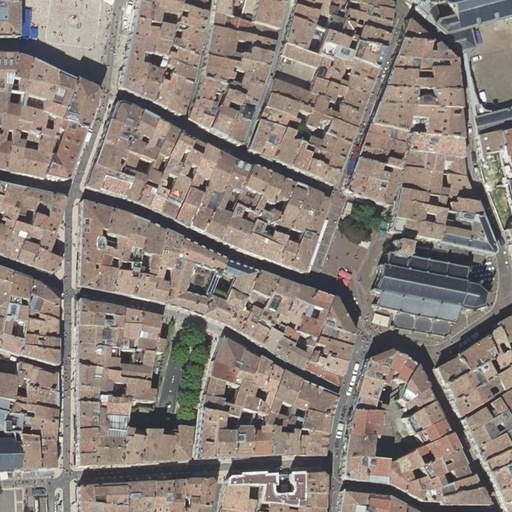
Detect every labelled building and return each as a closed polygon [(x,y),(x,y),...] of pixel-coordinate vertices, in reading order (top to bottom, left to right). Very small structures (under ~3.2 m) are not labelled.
[(145,23),(148,0),(139,0),(135,2),(128,37),(152,44),(152,42),(156,31),(153,31),(154,25),(145,23)] [(177,13),(178,8),(179,0),(148,0),(145,23),(154,25),(153,31),(156,31),(152,42),(168,45),(171,33),(172,28),(173,26),(174,26),(175,20),(176,16),(177,13)] [(197,0),(179,0),(178,8),(202,15),(204,2),(197,0)] [(213,0),(212,14),(228,18),(228,0),(213,0)] [(248,23),(250,24),(275,31),(281,6),(258,0),(228,0),(228,18),(248,23)] [(324,17),(327,0),(293,0),(292,6),(309,12),(315,13),(310,28),(322,33),(325,23),(318,21),(320,15),(324,17)] [(347,3),(347,0),(327,0),(324,17),(327,18),(325,23),(322,33),(310,28),(301,53),(314,57),(318,58),(326,61),(327,58),(329,58),(343,64),(344,64),(346,60),(373,71),(378,60),(381,50),(352,43),(344,41),(334,37),(339,23),(343,12),(345,12),(347,3)] [(347,0),(347,3),(355,5),(354,11),(352,11),(351,14),(353,14),(360,16),(362,7),(368,9),(388,13),(389,5),(383,0),(347,0)] [(414,12),(421,18),(434,0),(406,0),(415,5),(414,5),(414,6),(413,7),(413,8),(413,9),(413,10),(413,11),(414,11),(414,12)] [(462,55),(475,138),(494,133),(496,132),(496,134),(511,130),(511,129),(511,0),(434,0),(421,18),(441,36),(459,52),(462,55)] [(0,38),(15,39),(16,38),(17,37),(16,4),(0,3),(0,38)] [(289,19),(310,28),(315,13),(309,12),(292,6),(289,19)] [(387,26),(388,13),(368,9),(362,7),(360,16),(360,18),(387,26)] [(202,15),(178,8),(177,13),(176,16),(181,18),(201,24),(202,15)] [(351,14),(345,12),(343,12),(339,23),(349,25),(351,20),(359,22),(357,28),(385,37),(386,31),(387,26),(360,18),(360,16),(353,14),(351,14)] [(212,14),(210,28),(218,30),(234,34),(240,35),(243,36),(247,37),(248,34),(250,24),(248,23),(228,18),(212,14)] [(181,18),(176,16),(175,20),(174,26),(199,35),(201,24),(181,18)] [(282,46),(301,53),(310,28),(289,19),(282,46)] [(432,46),(434,45),(430,42),(407,22),(405,21),(404,21),(401,30),(397,40),(426,44),(429,44),(432,46)] [(385,39),(385,37),(357,28),(349,25),(339,23),(334,37),(344,41),(352,43),(381,50),(383,45),(385,39)] [(248,34),(247,37),(252,38),(272,43),(275,31),(250,24),(248,34)] [(199,35),(174,26),(173,26),(172,28),(171,33),(168,45),(167,48),(169,49),(173,50),(194,58),(199,35)] [(210,28),(204,57),(236,65),(237,62),(239,55),(240,49),(242,43),(243,36),(240,35),(234,34),(218,30),(210,28)] [(257,53),(269,56),(272,43),(252,38),(247,37),(243,36),(242,43),(249,44),(248,51),(257,53)] [(118,90),(135,97),(144,68),(148,58),(148,56),(149,54),(152,44),(128,37),(118,88),(118,89),(118,90)] [(444,69),(453,69),(452,62),(434,45),(432,46),(429,44),(426,44),(397,40),(391,58),(414,61),(429,62),(444,62),(444,69)] [(167,48),(168,45),(152,42),(152,44),(149,54),(148,56),(148,58),(144,68),(135,97),(150,103),(160,72),(161,73),(163,68),(165,62),(164,59),(165,55),(167,48)] [(282,46),(281,45),(271,81),(266,96),(302,109),(308,111),(312,98),(318,100),(323,84),(334,89),(363,99),(368,85),(345,76),(343,76),(342,78),(344,79),(342,85),(336,83),(338,77),(322,71),(326,61),(318,58),(314,57),(301,53),(282,46)] [(191,73),(194,58),(173,50),(169,49),(167,48),(165,55),(164,59),(165,62),(191,73)] [(243,63),(266,68),(269,56),(257,53),(248,51),(247,51),(245,57),(239,55),(237,62),(243,64),(243,63)] [(9,80),(13,56),(0,55),(0,115),(1,116),(5,96),(6,93),(8,84),(9,80)] [(20,95),(28,61),(17,56),(13,56),(9,80),(15,81),(15,85),(8,84),(6,93),(20,95)] [(204,57),(202,68),(227,75),(229,70),(235,71),(236,65),(204,57)] [(368,85),(373,71),(346,60),(344,64),(343,64),(329,58),(327,58),(326,61),(322,71),(338,77),(342,78),(343,76),(345,76),(368,85)] [(389,64),(386,71),(410,73),(425,73),(426,70),(444,69),(444,62),(429,62),(414,61),(391,58),(389,64)] [(57,73),(28,61),(20,95),(18,107),(14,121),(28,125),(26,133),(38,136),(53,140),(55,131),(58,121),(62,111),(47,104),(57,73)] [(191,73),(165,62),(163,68),(169,70),(167,76),(172,78),(188,86),(191,73)] [(238,81),(259,87),(266,68),(243,63),(243,64),(237,62),(236,65),(235,71),(234,73),(240,74),(238,81)] [(221,85),(225,86),(226,86),(227,84),(228,82),(230,78),(230,76),(227,75),(202,68),(200,79),(220,84),(221,80),(224,81),(223,83),(222,83),(221,85)] [(386,71),(380,89),(410,90),(426,91),(455,92),(453,69),(444,69),(426,70),(425,73),(410,73),(386,71)] [(163,74),(161,73),(160,72),(150,103),(149,104),(163,109),(172,78),(167,76),(166,75),(164,83),(161,82),(163,74)] [(73,81),(57,73),(47,104),(62,111),(73,81)] [(180,116),(188,86),(172,78),(163,109),(178,116),(179,116),(180,116)] [(217,105),(222,92),(225,86),(221,85),(220,84),(200,79),(194,99),(206,102),(208,103),(211,97),(216,99),(213,104),(217,105)] [(73,81),(62,111),(58,121),(71,126),(74,128),(83,131),(96,93),(95,91),(84,86),(73,81)] [(238,101),(252,106),(259,87),(238,81),(237,86),(227,84),(226,86),(225,86),(222,92),(239,98),(238,101)] [(323,84),(318,100),(324,103),(328,104),(335,107),(357,116),(363,99),(334,89),(323,84)] [(380,89),(374,104),(394,107),(411,108),(425,109),(457,110),(455,92),(426,91),(410,90),(380,89)] [(206,131),(221,139),(234,108),(235,106),(237,102),(238,101),(239,98),(222,92),(217,105),(206,131)] [(18,107),(20,95),(6,93),(5,96),(1,116),(0,115),(0,171),(2,172),(8,144),(2,143),(5,131),(11,132),(14,121),(18,107)] [(266,96),(263,108),(288,118),(291,119),(292,120),(295,112),(301,115),(302,109),(266,96)] [(312,98),(308,111),(307,113),(352,130),(355,123),(357,116),(335,107),(328,104),(324,103),(318,100),(312,98)] [(196,125),(206,131),(217,105),(213,104),(208,103),(206,102),(194,99),(186,120),(196,125)] [(118,126),(128,106),(115,100),(107,122),(118,126)] [(234,108),(221,139),(236,147),(237,147),(237,146),(238,146),(252,106),(238,101),(237,102),(235,106),(234,108)] [(374,104),(366,125),(403,134),(406,119),(423,121),(420,136),(460,140),(457,110),(425,109),(411,108),(394,107),(374,104)] [(131,132),(139,113),(128,106),(118,126),(131,132)] [(269,126),(282,131),(283,131),(286,122),(287,122),(289,123),(288,124),(289,126),(293,127),(294,125),(296,121),(292,120),(291,119),(288,118),(263,108),(262,108),(256,121),(257,121),(257,122),(269,126)] [(321,135),(346,146),(349,139),(352,130),(307,113),(308,111),(302,109),(301,115),(306,117),(303,124),(302,128),(310,131),(312,132),(321,135)] [(153,120),(139,113),(131,132),(130,134),(128,140),(123,152),(124,153),(137,158),(142,146),(134,143),(136,137),(145,141),(153,120)] [(166,127),(153,120),(145,141),(142,146),(137,158),(151,163),(154,155),(156,151),(150,148),(155,137),(161,140),(166,127)] [(26,133),(28,125),(14,121),(11,132),(8,144),(2,172),(15,174),(21,150),(23,142),(15,140),(16,136),(15,135),(16,131),(26,133)] [(71,126),(58,121),(55,131),(60,132),(52,156),(49,155),(42,177),(43,177),(62,182),(66,180),(74,156),(83,131),(74,128),(71,126)] [(293,127),(301,130),(302,128),(303,124),(296,121),(294,125),(293,127)] [(130,134),(131,132),(118,126),(107,122),(99,144),(110,148),(123,152),(128,140),(130,134)] [(265,135),(269,126),(257,122),(246,151),(257,156),(262,144),(265,135)] [(365,130),(363,134),(383,140),(400,146),(401,142),(403,134),(366,125),(365,130)] [(269,163),(270,161),(269,161),(282,131),(269,126),(265,135),(262,144),(257,156),(256,157),(269,163)] [(177,132),(166,127),(161,140),(156,151),(154,155),(151,163),(147,171),(143,182),(154,187),(157,179),(159,176),(151,173),(158,156),(164,159),(171,146),(177,132)] [(306,147),(310,149),(315,151),(340,162),(346,146),(321,135),(312,132),(310,131),(302,128),(301,130),(298,137),(296,143),(302,146),(306,147)] [(511,130),(496,134),(501,149),(499,149),(499,152),(500,159),(503,158),(505,168),(511,166),(511,130)] [(8,144),(11,132),(5,131),(2,143),(8,144)] [(25,137),(26,133),(16,131),(15,135),(16,136),(15,140),(23,142),(24,142),(25,137)] [(286,168),(296,143),(298,137),(291,134),(283,131),(282,131),(269,161),(270,161),(286,168)] [(191,139),(177,132),(171,146),(164,159),(165,159),(174,162),(180,151),(185,153),(191,139)] [(494,133),(475,138),(478,155),(499,152),(499,149),(501,149),(496,134),(496,132),(494,133)] [(28,177),(43,180),(43,177),(42,177),(49,155),(53,140),(38,136),(26,133),(25,137),(24,142),(23,142),(21,150),(15,174),(28,177)] [(378,152),(398,160),(400,146),(383,140),(363,134),(358,147),(378,152)] [(420,136),(409,135),(407,144),(405,152),(437,156),(450,157),(462,159),(460,140),(420,136)] [(142,146),(145,141),(136,137),(134,143),(142,146)] [(156,151),(161,140),(155,137),(150,148),(156,151)] [(203,146),(191,139),(185,153),(180,163),(180,164),(174,175),(181,179),(187,166),(194,169),(203,146)] [(307,155),(310,149),(306,147),(302,146),(296,143),(286,168),(301,175),(307,162),(304,161),(307,155)] [(116,175),(124,153),(123,152),(110,148),(99,144),(95,155),(93,161),(91,166),(112,174),(116,175)] [(218,154),(203,146),(194,169),(192,174),(189,182),(198,186),(201,178),(207,180),(218,154)] [(356,153),(354,160),(377,167),(379,167),(386,170),(394,172),(396,165),(398,160),(378,152),(358,147),(356,153)] [(315,151),(310,149),(307,155),(304,161),(307,162),(311,164),(321,168),(336,174),(338,167),(340,162),(315,151)] [(437,156),(405,152),(401,168),(439,174),(440,163),(449,164),(448,175),(464,177),(462,159),(450,157),(437,156)] [(151,163),(137,158),(124,153),(116,175),(124,178),(128,180),(126,186),(121,200),(133,204),(140,188),(142,185),(143,182),(147,171),(151,163)] [(233,162),(218,154),(207,180),(204,189),(195,206),(186,228),(186,229),(200,235),(215,203),(207,200),(210,193),(218,197),(233,162)] [(165,159),(164,159),(158,156),(151,173),(159,176),(165,159)] [(174,162),(165,159),(159,176),(157,179),(164,182),(170,184),(174,175),(180,164),(174,162)] [(348,176),(361,180),(383,185),(384,176),(386,170),(379,167),(377,167),(354,160),(348,176)] [(248,168),(233,162),(218,197),(215,203),(200,235),(216,242),(227,216),(232,205),(233,203),(237,195),(239,189),(247,171),(248,168)] [(311,164),(307,162),(301,175),(317,182),(320,177),(319,176),(321,168),(311,164)] [(85,189),(95,192),(100,178),(109,181),(112,174),(91,166),(84,187),(85,189)] [(192,174),(194,169),(187,166),(181,179),(189,182),(192,174)] [(256,199),(257,197),(267,174),(248,166),(248,168),(247,171),(239,189),(237,195),(233,203),(232,205),(241,210),(247,213),(249,214),(252,208),(255,202),(256,199)] [(332,186),(336,174),(321,168),(319,176),(320,177),(317,182),(329,187),(330,187),(331,187),(331,186),(332,186)] [(439,174),(401,168),(396,190),(424,195),(442,198),(443,198),(444,191),(436,189),(439,174)] [(383,185),(376,205),(386,208),(394,172),(386,170),(384,176),(383,185)] [(124,178),(116,175),(112,174),(109,181),(100,178),(95,192),(121,200),(126,186),(121,184),(124,178)] [(280,179),(267,174),(257,197),(256,199),(255,202),(252,208),(257,210),(261,202),(269,205),(271,201),(272,197),(280,179)] [(181,179),(174,175),(170,184),(167,193),(166,196),(180,202),(189,182),(181,179)] [(474,203),(464,177),(448,175),(447,175),(444,191),(443,198),(453,200),(474,203)] [(344,193),(355,197),(361,180),(348,176),(343,191),(343,192),(343,193),(344,193)] [(164,182),(157,179),(154,187),(154,188),(152,192),(145,209),(158,214),(163,202),(166,196),(167,193),(161,190),(164,182)] [(292,184),(280,179),(272,197),(271,201),(271,202),(272,202),(272,203),(273,203),(273,204),(274,204),(275,204),(276,204),(276,203),(277,203),(277,202),(278,201),(278,200),(278,199),(284,202),(279,215),(267,210),(265,214),(262,221),(274,226),(271,233),(273,234),(276,227),(282,229),(279,237),(283,238),(284,238),(284,237),(287,231),(291,220),(304,190),(305,190),(292,184)] [(361,180),(355,197),(376,205),(383,185),(361,180)] [(170,184),(164,182),(161,190),(167,193),(170,184)] [(198,186),(189,182),(180,202),(177,209),(172,221),(171,221),(186,229),(186,228),(195,206),(204,189),(198,186)] [(22,189),(2,185),(0,192),(0,219),(12,224),(12,223),(15,214),(16,211),(15,211),(22,189)] [(145,209),(152,192),(140,188),(133,204),(145,209)] [(51,196),(22,189),(15,211),(16,211),(15,214),(23,216),(22,215),(24,212),(29,213),(28,216),(31,217),(31,216),(45,220),(51,196)] [(319,196),(305,190),(304,190),(291,220),(287,231),(284,237),(296,241),(299,235),(301,236),(318,197),(319,196)] [(424,195),(396,190),(392,210),(390,219),(418,225),(437,229),(439,220),(441,213),(440,212),(442,198),(424,195)] [(215,203),(218,197),(210,193),(207,200),(215,203)] [(62,198),(51,196),(45,220),(56,224),(64,200),(62,198)] [(177,209),(180,202),(166,196),(163,202),(177,209)] [(326,201),(318,197),(301,236),(313,239),(326,201)] [(480,219),(474,203),(453,200),(452,206),(446,205),(447,214),(453,214),(480,219)] [(104,235),(110,211),(83,203),(80,202),(79,203),(78,220),(78,236),(77,253),(77,269),(76,286),(77,287),(91,290),(95,268),(98,256),(100,248),(102,242),(104,235)] [(158,214),(171,221),(172,221),(177,209),(163,202),(158,214)] [(261,202),(257,210),(265,214),(267,210),(269,205),(261,202)] [(227,216),(216,242),(237,251),(245,236),(249,227),(254,217),(249,214),(247,213),(242,223),(236,220),(241,210),(232,205),(227,216)] [(257,210),(252,208),(249,214),(254,217),(262,221),(265,214),(257,210)] [(247,213),(241,210),(236,220),(242,223),(247,213)] [(128,217),(110,211),(104,235),(115,238),(113,245),(102,242),(100,248),(112,251),(119,253),(122,240),(128,217)] [(23,216),(15,214),(12,223),(20,226),(23,216)] [(489,242),(480,219),(453,214),(451,221),(451,223),(439,220),(437,229),(438,229),(434,243),(467,251),(489,256),(491,255),(492,253),(493,252),(489,242)] [(56,224),(45,220),(31,216),(31,217),(27,228),(40,232),(52,236),(52,235),(56,224)] [(144,223),(128,217),(122,240),(119,253),(117,261),(117,262),(128,264),(136,266),(138,254),(144,223)] [(245,236),(237,251),(273,264),(279,248),(282,241),(283,238),(279,237),(273,234),(271,233),(274,226),(262,221),(254,217),(249,227),(245,236)] [(0,256),(12,224),(0,219),(0,256)] [(418,225),(390,219),(387,233),(394,234),(407,237),(433,242),(433,243),(434,243),(438,229),(437,229),(418,225)] [(12,223),(12,224),(0,256),(13,262),(26,228),(20,226),(12,223)] [(161,231),(144,223),(138,254),(149,257),(146,270),(153,272),(156,258),(161,231)] [(40,232),(27,228),(26,228),(13,262),(27,266),(49,274),(57,269),(57,259),(46,255),(46,254),(34,250),(40,232)] [(178,239),(161,231),(156,258),(153,272),(147,302),(161,305),(172,259),(178,239)] [(52,236),(40,232),(34,250),(46,254),(53,236),(52,235),(52,236)] [(299,235),(296,241),(295,246),(285,269),(300,274),(313,239),(301,236),(299,235)] [(296,241),(284,237),(284,238),(283,238),(282,241),(279,248),(273,264),(285,269),(295,246),(296,241)] [(172,259),(161,305),(173,308),(184,311),(200,317),(208,298),(211,292),(218,274),(223,261),(178,239),(172,259)] [(464,267),(467,251),(434,243),(433,243),(432,250),(406,245),(406,243),(403,243),(403,244),(396,243),(396,241),(393,240),(393,242),(391,242),(390,245),(392,245),(391,253),(386,252),(386,253),(385,253),(385,254),(383,254),(383,256),(385,257),(382,266),(380,266),(380,265),(378,264),(378,266),(377,266),(376,269),(377,269),(376,271),(377,273),(375,285),(372,289),(371,290),(370,290),(370,292),(371,293),(370,295),(373,295),(375,295),(374,305),(371,305),(371,307),(372,307),(372,308),(373,308),(373,310),(375,311),(378,310),(379,311),(380,310),(389,312),(390,313),(391,313),(393,313),(393,315),(394,315),(392,326),(390,326),(389,328),(391,328),(391,330),(440,339),(444,339),(448,336),(449,334),(450,325),(451,325),(454,315),(456,313),(458,313),(458,312),(465,313),(465,315),(466,316),(469,316),(468,313),(471,311),(476,309),(479,309),(482,312),(484,309),(480,306),(482,296),(487,295),(486,292),(481,293),(474,286),(476,282),(473,280),(473,281),(466,280),(467,273),(468,273),(469,270),(466,269),(464,267)] [(95,268),(91,290),(109,294),(114,272),(117,262),(117,261),(119,253),(112,251),(100,248),(98,256),(110,259),(107,270),(95,268)] [(149,257),(138,254),(136,266),(136,268),(146,270),(149,257)] [(110,259),(98,256),(95,268),(107,270),(110,259)] [(256,272),(223,261),(218,274),(232,279),(224,297),(211,292),(208,298),(200,317),(226,328),(236,333),(249,308),(251,302),(245,300),(248,292),(256,273),(256,272)] [(128,264),(117,262),(114,272),(127,274),(128,264)] [(114,272),(109,294),(129,298),(135,275),(136,268),(136,266),(128,264),(127,274),(114,272)] [(135,275),(129,298),(147,302),(153,272),(146,270),(136,268),(135,275)] [(3,308),(4,306),(5,299),(9,274),(0,270),(0,324),(1,320),(3,308)] [(274,280),(256,273),(248,292),(245,300),(251,302),(249,308),(259,312),(260,312),(260,309),(265,300),(274,280)] [(28,280),(9,274),(5,299),(4,306),(3,308),(1,320),(0,324),(0,336),(5,338),(8,321),(22,324),(23,319),(23,311),(23,309),(15,308),(16,301),(24,302),(25,295),(28,280)] [(36,283),(28,280),(25,295),(56,309),(56,300),(55,300),(49,293),(40,287),(36,283)] [(295,287),(274,280),(265,300),(260,309),(260,312),(259,312),(255,320),(267,327),(268,327),(270,324),(274,315),(281,319),(289,301),(295,287)] [(312,293),(295,287),(289,301),(281,319),(274,315),(270,324),(282,330),(282,328),(285,322),(292,325),(289,331),(294,333),(304,307),(305,307),(312,293)] [(328,298),(312,293),(305,307),(304,307),(294,333),(289,331),(282,328),(282,330),(278,339),(290,345),(292,342),(297,334),(307,337),(305,341),(304,346),(310,348),(314,339),(319,328),(318,328),(328,298)] [(56,309),(25,295),(24,302),(23,309),(23,311),(29,313),(36,315),(55,321),(56,309)] [(332,299),(328,298),(318,328),(319,328),(350,337),(351,334),(332,299)] [(23,309),(24,302),(16,301),(15,308),(23,309)] [(119,317),(120,309),(77,301),(76,301),(75,313),(119,317)] [(249,308),(236,333),(246,339),(255,320),(259,312),(249,308)] [(139,313),(120,309),(119,317),(119,329),(117,350),(124,350),(125,339),(135,340),(139,313)] [(29,313),(23,311),(23,319),(22,324),(22,327),(21,333),(21,337),(55,341),(55,321),(36,315),(34,322),(27,320),(29,313)] [(36,315),(29,313),(27,320),(34,322),(36,315)] [(119,329),(119,317),(75,313),(75,327),(99,327),(119,329)] [(158,317),(139,313),(135,340),(134,350),(152,353),(154,340),(159,317),(158,317)] [(511,331),(506,318),(500,322),(493,325),(502,343),(503,345),(506,351),(507,354),(511,363),(511,331)] [(255,320),(246,339),(245,339),(257,346),(267,327),(255,320)] [(282,328),(289,331),(292,325),(285,322),(282,328)] [(282,330),(270,324),(268,327),(267,327),(257,346),(270,355),(276,341),(278,339),(282,330)] [(497,374),(502,371),(511,364),(511,363),(507,354),(506,351),(498,355),(494,346),(502,343),(493,325),(492,326),(494,329),(488,333),(482,337),(491,359),(497,374)] [(117,350),(119,329),(99,327),(75,327),(75,346),(117,350)] [(350,337),(319,328),(314,339),(347,348),(350,337)] [(0,336),(0,350),(18,357),(19,347),(20,340),(14,339),(5,338),(0,336)] [(21,337),(20,340),(19,347),(55,352),(55,341),(21,337)] [(491,359),(482,337),(468,347),(454,357),(462,370),(463,369),(465,373),(466,373),(473,369),(483,364),(491,359)] [(235,372),(241,350),(219,338),(210,362),(226,368),(235,372)] [(134,350),(135,340),(125,339),(124,350),(131,350),(134,350)] [(290,345),(278,339),(276,341),(270,355),(301,372),(302,370),(301,370),(304,363),(306,357),(308,353),(310,348),(304,346),(301,345),(292,342),(290,345)] [(347,348),(314,339),(310,348),(308,353),(306,357),(304,363),(310,365),(314,355),(343,363),(347,348)] [(154,340),(152,353),(151,354),(159,356),(162,341),(158,340),(158,341),(154,340)] [(152,353),(134,350),(131,350),(129,366),(116,365),(117,350),(75,346),(75,367),(98,369),(103,371),(103,372),(115,374),(115,379),(122,380),(146,383),(149,365),(151,354),(152,353)] [(19,347),(18,357),(53,367),(55,365),(55,352),(19,347)] [(131,350),(124,350),(117,350),(116,365),(129,366),(131,350)] [(255,359),(241,350),(235,372),(230,386),(236,388),(232,397),(229,407),(219,404),(217,414),(222,415),(219,424),(221,424),(231,425),(233,425),(237,410),(238,410),(244,391),(255,359)] [(364,360),(363,364),(383,370),(389,353),(385,352),(364,360)] [(383,370),(378,383),(379,384),(379,383),(385,385),(389,373),(392,374),(394,375),(392,381),(401,384),(403,381),(407,375),(413,367),(403,358),(402,358),(397,356),(389,353),(383,370)] [(339,376),(343,363),(314,355),(310,365),(317,367),(317,369),(339,376)] [(462,370),(454,357),(452,357),(443,363),(434,369),(434,370),(441,386),(442,386),(465,373),(463,369),(462,370)] [(266,365),(255,359),(244,391),(238,410),(251,414),(252,410),(255,401),(249,399),(253,389),(258,390),(259,389),(266,365)] [(235,372),(226,368),(210,362),(206,377),(219,382),(226,384),(230,386),(235,372)] [(310,365),(304,363),(301,370),(302,370),(334,387),(336,386),(339,376),(317,369),(317,367),(310,365)] [(14,379),(13,386),(16,387),(24,388),(25,388),(38,391),(55,394),(55,375),(29,367),(16,364),(14,379)] [(363,364),(359,378),(378,383),(383,370),(363,364)] [(449,402),(474,387),(481,383),(490,378),(483,364),(473,369),(466,373),(465,373),(442,386),(449,401),(449,402)] [(511,364),(502,371),(509,386),(511,384),(511,364)] [(279,373),(266,365),(259,389),(265,391),(261,402),(255,400),(255,401),(252,410),(265,416),(269,400),(279,373)] [(145,385),(146,383),(122,380),(115,379),(115,374),(103,372),(103,371),(98,369),(75,367),(75,388),(82,388),(94,390),(94,398),(107,398),(111,399),(111,398),(111,397),(111,396),(110,396),(110,395),(109,395),(108,394),(107,394),(108,384),(122,385),(121,400),(128,400),(128,401),(149,403),(151,386),(145,385)] [(419,378),(413,367),(407,375),(403,381),(401,384),(397,397),(396,401),(400,403),(401,404),(424,389),(419,378)] [(501,391),(509,386),(502,371),(497,374),(493,376),(490,378),(481,383),(474,387),(449,402),(457,418),(489,398),(495,395),(501,391)] [(297,382),(279,373),(269,400),(265,416),(260,427),(268,428),(280,430),(283,420),(271,417),(275,405),(287,409),(292,395),(297,382)] [(0,399),(11,402),(11,398),(13,386),(14,379),(0,376),(0,399)] [(219,382),(206,377),(202,396),(214,399),(219,382)] [(359,378),(354,397),(372,401),(374,393),(378,383),(359,378)] [(334,397),(297,382),(292,395),(287,409),(284,419),(289,420),(292,410),(303,413),(328,418),(334,397)] [(111,399),(121,400),(122,385),(108,384),(107,394),(108,394),(109,395),(110,395),(110,396),(111,396),(111,397),(111,398),(111,399)] [(11,398),(11,402),(11,403),(21,405),(22,405),(30,407),(55,412),(55,394),(38,391),(25,388),(24,388),(22,400),(15,398),(16,387),(13,386),(11,398)] [(24,388),(16,387),(15,398),(22,400),(24,388)] [(94,403),(94,398),(94,390),(82,388),(75,388),(75,403),(94,403)] [(255,400),(258,390),(253,389),(249,399),(255,401),(255,400)] [(265,391),(259,389),(258,390),(255,400),(261,402),(265,391)] [(431,403),(424,389),(401,404),(402,405),(403,407),(411,402),(415,411),(416,412),(431,403)] [(511,389),(495,399),(502,412),(511,429),(511,389)] [(198,410),(217,414),(219,404),(221,401),(214,399),(202,396),(198,410)] [(376,413),(382,413),(382,412),(383,408),(380,406),(381,404),(372,401),(354,397),(350,411),(368,412),(376,413)] [(93,416),(124,418),(128,401),(128,400),(121,400),(111,399),(107,398),(94,398),(94,403),(93,416)] [(0,472),(7,472),(8,473),(12,473),(14,471),(19,471),(17,437),(19,424),(19,418),(20,416),(6,414),(11,403),(11,402),(0,399),(0,472)] [(483,415),(479,409),(459,421),(465,433),(486,421),(495,416),(502,412),(495,399),(487,404),(490,411),(483,415)] [(21,405),(11,403),(6,414),(20,416),(20,412),(29,413),(28,420),(29,420),(54,424),(54,412),(55,412),(30,407),(22,405),(21,405)] [(93,418),(93,416),(94,403),(75,403),(75,418),(93,418)] [(410,435),(412,434),(440,421),(431,403),(416,412),(415,412),(408,416),(401,419),(410,435)] [(284,419),(287,409),(275,405),(271,417),(283,420),(284,419)] [(215,423),(219,424),(222,415),(217,414),(198,410),(193,460),(209,459),(213,420),(216,421),(215,423)] [(251,414),(238,410),(237,410),(233,425),(231,425),(230,433),(229,459),(247,458),(248,430),(247,430),(247,427),(248,423),(251,414)] [(268,428),(260,427),(265,416),(252,410),(251,414),(248,423),(247,427),(247,430),(248,430),(247,458),(266,456),(268,428)] [(301,419),(303,413),(292,410),(289,420),(294,421),(295,421),(295,420),(296,420),(296,419),(297,419),(298,419),(299,419),(300,419),(301,419)] [(350,411),(346,424),(360,424),(366,425),(374,425),(381,426),(380,425),(381,420),(378,417),(378,414),(384,414),(384,413),(382,413),(376,413),(368,412),(350,411)] [(20,412),(20,416),(19,418),(28,420),(29,413),(20,412)] [(486,421),(465,433),(472,449),(497,436),(511,429),(502,412),(495,416),(486,421)] [(325,435),(328,418),(303,413),(301,419),(299,422),(294,421),(293,426),(298,427),(297,430),(305,432),(325,435)] [(120,439),(122,430),(124,418),(93,416),(93,418),(93,430),(93,437),(120,439)] [(28,425),(27,437),(33,438),(53,442),(54,424),(29,420),(28,420),(19,418),(19,424),(28,425)] [(75,430),(93,430),(93,418),(75,418),(75,430)] [(289,420),(284,419),(283,420),(280,430),(293,433),(294,433),(296,430),(297,430),(298,427),(293,426),(287,425),(289,420)] [(229,459),(230,433),(220,432),(221,424),(219,424),(215,423),(216,421),(213,420),(209,459),(229,459)] [(428,444),(447,435),(440,421),(412,434),(419,448),(428,444)] [(19,424),(17,437),(27,437),(28,425),(19,424)] [(230,433),(231,425),(221,424),(220,432),(230,433)] [(346,424),(344,436),(370,437),(380,437),(380,435),(374,435),(375,427),(380,428),(381,426),(374,425),(366,425),(360,424),(346,424)] [(185,461),(189,429),(174,428),(174,432),(169,432),(166,462),(185,461)] [(279,456),(280,430),(268,428),(266,456),(279,456)] [(92,443),(93,437),(93,430),(75,430),(75,443),(92,443)] [(137,450),(140,432),(136,432),(122,430),(120,439),(117,465),(131,464),(136,464),(137,450)] [(293,433),(280,430),(279,456),(291,455),(292,455),(293,443),(292,443),(293,435),(293,433)] [(136,464),(166,462),(169,432),(141,431),(140,432),(137,450),(136,464)] [(322,457),(325,435),(305,432),(304,437),(293,435),(292,443),(293,443),(292,455),(291,455),(291,456),(322,457)] [(417,467),(454,450),(447,435),(428,444),(419,448),(410,452),(413,459),(417,467)] [(341,457),(362,459),(369,459),(369,458),(370,437),(344,436),(341,457)] [(497,436),(472,449),(476,455),(501,443),(497,436)] [(17,437),(19,471),(37,471),(33,438),(27,437),(17,437)] [(117,465),(120,439),(93,437),(92,443),(92,448),(92,455),(92,467),(117,465)] [(370,437),(369,458),(371,438),(380,439),(380,437),(370,437)] [(33,438),(37,471),(54,470),(53,442),(33,438)] [(511,447),(511,441),(504,445),(503,442),(501,443),(476,455),(480,464),(511,447)] [(75,443),(75,455),(80,455),(92,455),(92,448),(92,443),(75,443)] [(511,447),(480,464),(485,475),(509,464),(511,463),(511,447)] [(441,474),(462,466),(454,450),(417,467),(423,478),(424,482),(441,474)] [(406,462),(413,459),(410,452),(409,451),(408,451),(407,451),(408,453),(402,455),(392,460),(392,462),(393,465),(406,462)] [(75,468),(92,467),(92,455),(80,455),(75,455),(75,468)] [(342,480),(361,482),(362,459),(341,457),(340,477),(342,480)] [(362,459),(361,482),(383,485),(384,464),(392,462),(392,460),(369,458),(369,459),(362,459)] [(384,464),(383,485),(387,485),(410,497),(410,491),(416,492),(415,487),(413,481),(411,482),(407,472),(417,467),(413,459),(406,462),(393,465),(392,462),(384,464)] [(511,463),(509,464),(485,475),(493,492),(511,485),(511,463)] [(412,498),(419,502),(419,492),(424,491),(428,491),(470,477),(470,476),(467,477),(462,466),(441,474),(424,482),(415,487),(416,492),(410,491),(410,497),(412,498)] [(318,473),(300,474),(300,484),(300,496),(322,495),(322,477),(318,473)] [(224,481),(223,488),(245,487),(252,486),(252,487),(254,487),(260,487),(256,504),(257,504),(266,505),(270,505),(280,506),(280,507),(292,508),(300,508),(300,496),(300,484),(300,474),(287,475),(271,476),(246,477),(226,479),(224,481)] [(436,506),(440,506),(437,499),(445,497),(451,496),(477,489),(477,488),(476,489),(470,477),(428,491),(424,491),(419,492),(419,502),(426,503),(434,503),(435,505),(436,506)] [(413,481),(415,487),(424,482),(423,478),(413,481)] [(207,480),(194,481),(192,506),(207,507),(210,483),(207,480)] [(179,481),(168,482),(166,511),(179,511),(180,503),(179,499),(179,481)] [(194,481),(179,481),(179,499),(180,503),(179,511),(191,511),(192,506),(194,481)] [(166,511),(168,482),(151,483),(149,499),(148,511),(166,511)] [(151,483),(123,485),(122,500),(149,499),(151,483)] [(122,500),(123,485),(77,487),(76,488),(77,503),(122,507),(122,500)] [(511,511),(511,485),(493,492),(500,507),(501,511),(511,511)] [(245,487),(223,488),(220,509),(236,511),(248,511),(251,501),(244,500),(244,491),(245,487)] [(437,499),(440,506),(444,506),(449,506),(486,506),(478,489),(477,489),(451,496),(445,497),(437,499)] [(339,492),(336,511),(361,511),(364,495),(339,492)] [(322,495),(300,496),(300,508),(322,510),(322,495)] [(381,511),(385,498),(383,497),(364,495),(361,511),(381,511)] [(399,511),(401,506),(385,498),(381,511),(399,511)] [(122,507),(77,503),(77,511),(148,511),(149,499),(122,500),(122,507)]
